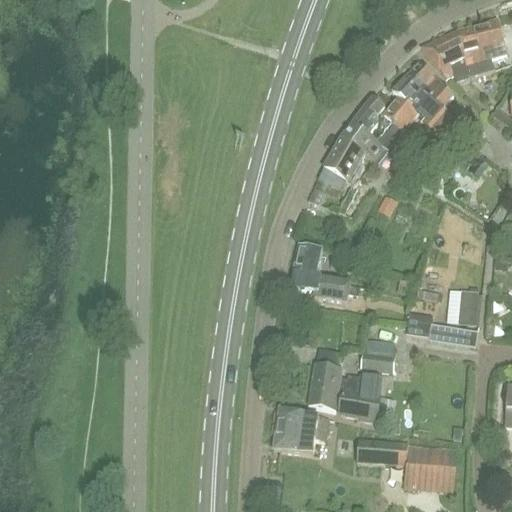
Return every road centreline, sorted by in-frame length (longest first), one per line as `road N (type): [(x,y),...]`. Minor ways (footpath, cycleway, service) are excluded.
road 1 (residential): [(254,511),(263,360),(289,213),(333,125),(368,80),(404,45),(474,0)]
road 2 (primary): [(212,511),(241,257),(270,132),(314,0)]
road 3 (tertiary): [(133,511),(142,0)]
road 4 (residential): [(484,355),(485,231),(511,150)]
road 5 (residential): [(491,511),(480,426),(484,355)]
